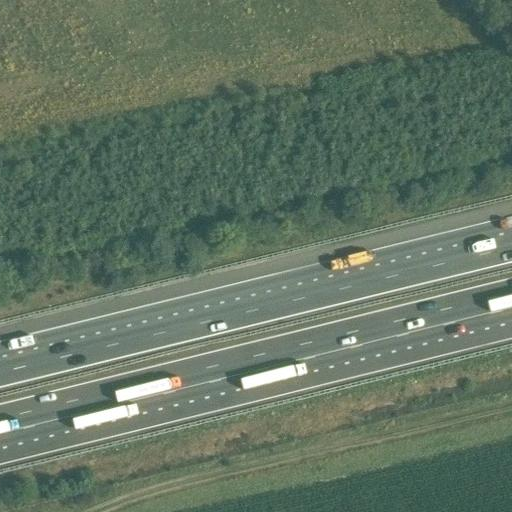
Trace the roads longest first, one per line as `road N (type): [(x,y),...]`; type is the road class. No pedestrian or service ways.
road 1 (motorway): [(0,427),(511,303)]
road 2 (motorway): [(511,243),(0,366)]
